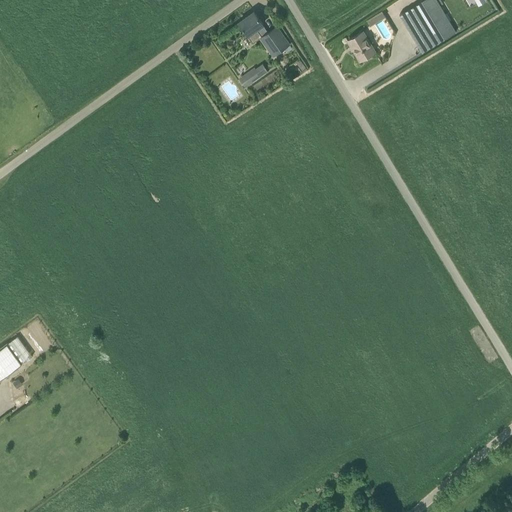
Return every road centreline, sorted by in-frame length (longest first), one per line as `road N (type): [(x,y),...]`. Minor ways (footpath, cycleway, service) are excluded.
road 1 (unclassified): [(511,368),(287,0)]
road 2 (unclassified): [(0,175),(242,0)]
road 3 (unclassified): [(414,511),(511,429)]
